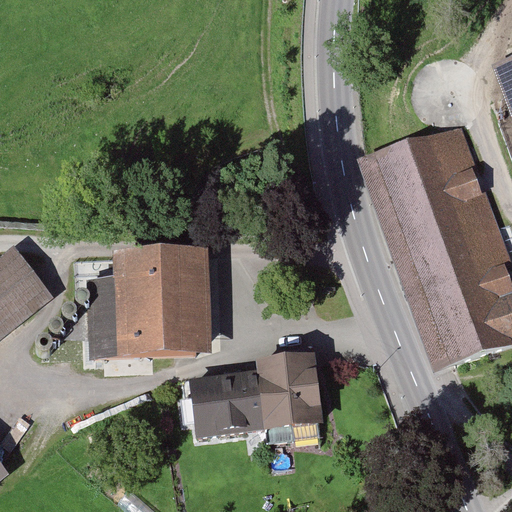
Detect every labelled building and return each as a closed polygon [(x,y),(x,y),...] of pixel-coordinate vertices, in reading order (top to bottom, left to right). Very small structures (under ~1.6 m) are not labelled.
[(511,68),(493,76),(511,126),(511,68)] [(511,290),(457,138),(378,166),(453,371),(511,349),(511,290)] [(0,272),(0,343),(56,302),(22,256),(0,272)] [(209,265),(99,271),(104,353),(214,347),(209,265)] [(259,385),(197,389),(201,445),(329,436),(324,364),(258,369),(259,385)] [(0,472),(0,492),(10,484),(0,472)]
